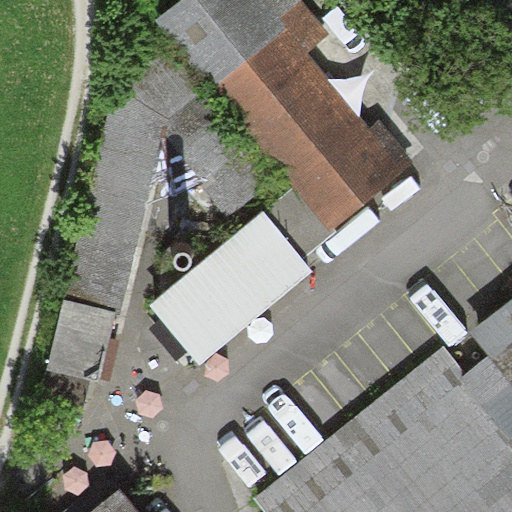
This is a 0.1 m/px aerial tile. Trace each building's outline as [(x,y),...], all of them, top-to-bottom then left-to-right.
[(192,0),(161,24),(329,234),(418,163),(382,119),(371,128),(312,55),(338,34),(313,4),(318,0),(192,0)] [(268,179),(164,50),(116,89),(43,380),(105,394),(146,214),(200,183),(226,216),(268,179)] [(262,220),(154,311),(197,363),(306,271),(262,220)] [(255,511),(511,511),(511,302),(475,333),(490,353),(466,372),(445,342),(249,505),(255,511)] [(132,511),(124,502),(111,511),(132,511)]
